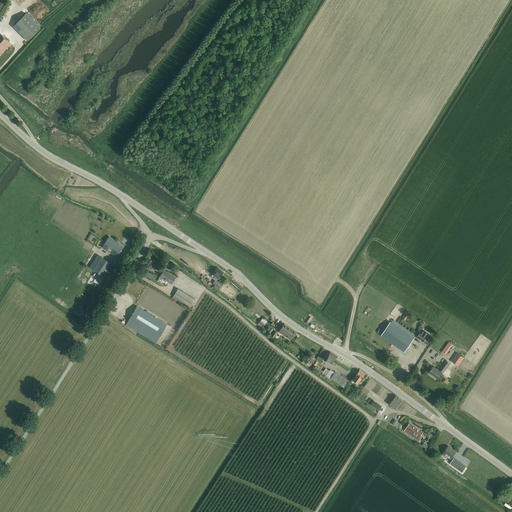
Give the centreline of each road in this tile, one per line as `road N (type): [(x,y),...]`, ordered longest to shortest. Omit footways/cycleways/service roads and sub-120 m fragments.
road 1 (tertiary): [(511,475),(298,328),(202,249)]
road 2 (track): [(195,284),(370,418),(316,511)]
road 3 (unclassified): [(0,473),(151,234)]
road 4 (tertiary): [(123,196),(51,157),(0,113)]
